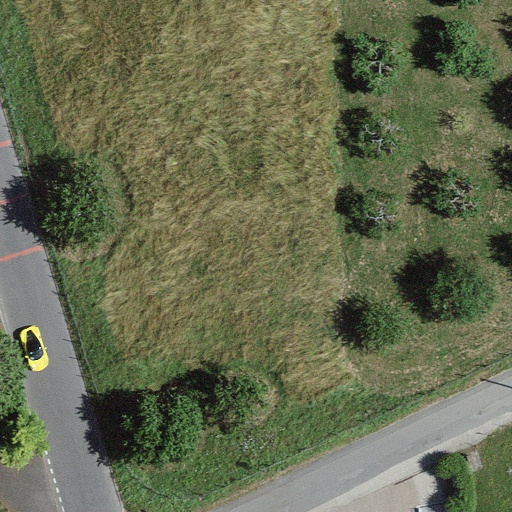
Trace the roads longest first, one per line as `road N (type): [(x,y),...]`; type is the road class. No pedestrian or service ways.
road 1 (unclassified): [(0,190),(92,511)]
road 2 (unclassified): [(511,396),(279,511)]
